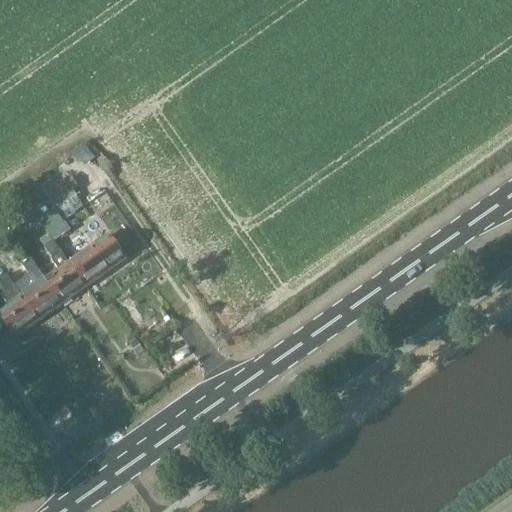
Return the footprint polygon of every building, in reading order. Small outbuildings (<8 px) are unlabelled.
[(58,216),(80,201),(73,191),(78,187),(70,175),(44,193),(58,216)] [(79,225),(68,231),(76,243),(86,237),(79,225)] [(69,263),(53,242),(45,248),(52,259),(51,260),(59,270),(45,280),(63,305),(87,288),(69,263)] [(93,246),(69,263),(87,288),(111,272),(93,246)] [(45,280),(30,258),(21,264),(29,276),(28,277),(35,287),(21,297),(39,322),(63,305),(45,280)] [(21,297),(6,275),(0,279),(0,285),(5,293),(1,296),(8,306),(0,311),(0,318),(15,339),(39,322),(21,297)]
